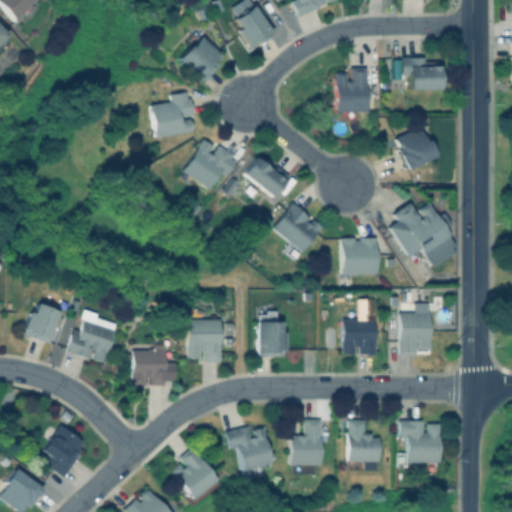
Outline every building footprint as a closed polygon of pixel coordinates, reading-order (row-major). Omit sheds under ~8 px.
[(23,0),(29,6),(20,15),(18,13),(8,22),(0,13),(0,0),(23,0)] [(215,0),(219,7),(210,11),(206,0),(215,0)] [(319,0),(311,3),(312,5),(289,15),(282,0),(319,0)] [(245,3),(265,32),(244,46),(240,41),(238,43),(228,28),(229,27),(224,21),(226,19),(225,17),(232,12),(231,10),(236,7),(237,9),(245,3)] [(206,15),(197,19),(192,8),(201,4),(206,15)] [(195,33),(217,53),(210,61),(212,62),(197,79),(195,78),(194,80),(168,56),(187,36),(190,39),(195,33)] [(436,60),(437,66),(435,66),(435,87),(402,88),(402,73),(397,73),(397,56),(421,56),(421,60),(436,60)] [(360,66),(360,110),(327,110),(327,71),(340,71),(340,79),(344,79),(344,66),(360,66)] [(180,90),(181,96),(184,96),(187,114),(175,116),(175,118),(185,116),(186,127),(186,129),(148,136),(142,103),(164,99),(163,93),(180,90)] [(414,125),(419,137),(422,136),(429,153),(426,154),(427,156),(424,158),(423,156),(398,167),(388,145),(392,144),(388,136),(414,125)] [(203,151),(206,153),(214,143),(227,152),(225,155),(231,159),(219,175),(213,171),(202,186),(188,177),(185,182),(174,174),(177,169),(176,168),(197,137),(208,144),(203,151)] [(250,155),(267,170),(272,164),(283,174),(265,196),(236,171),(250,155)] [(233,180),(223,192),(217,187),(228,175),(233,180)] [(195,204),(188,213),(181,206),(188,198),(195,204)] [(302,218),(304,220),(307,217),(316,224),(294,250),(265,225),(286,199),(299,210),(298,211),(304,215),(302,218)] [(402,200),(413,216),(416,214),(412,207),(422,200),(431,214),(438,210),(445,221),(438,225),(443,233),(442,233),(448,243),(445,245),(448,250),(425,264),(412,245),(400,253),(381,224),(390,218),(385,211),(402,200)] [(349,235),(349,238),(354,237),(354,235),(370,235),(371,270),(335,272),(334,235),(349,235)] [(51,309),(39,340),(16,332),(17,327),(14,325),(20,309),(24,310),(27,300),(51,309)] [(409,310),(409,301),(424,301),(424,347),(413,347),(413,340),(409,340),(409,353),(393,353),(393,310),(409,310)] [(199,316),(215,316),(214,343),(215,343),(215,359),(198,359),(198,347),(195,347),(195,355),(182,355),(183,340),(182,340),(182,317),(185,317),(185,305),(199,306),(199,316)] [(110,327),(102,351),(103,351),(99,361),(88,356),(90,349),(86,348),(83,356),(61,348),(67,332),(68,332),(69,327),(73,329),(77,317),(75,316),(78,308),(93,313),(91,319),(93,320),(93,321),(110,327)] [(368,308),(369,351),(353,351),(352,343),(348,343),(348,351),(336,351),(336,317),(354,316),(354,315),(357,315),(357,308),(368,308)] [(270,309),(270,319),(275,319),(275,329),(279,329),(279,353),(251,353),(251,319),(253,319),(253,312),(261,312),(261,309),(270,309)] [(147,346),(147,347),(159,347),(159,360),(168,360),(168,378),(159,378),(159,382),(142,382),(142,375),(139,375),(139,383),(126,383),(125,347),(144,347),(144,346),(147,346)] [(66,413),(61,420),(51,413),(56,406),(66,413)] [(315,417),(314,462),(310,462),(310,472),(287,471),(287,462),(284,462),(284,433),(298,433),(299,416),(315,417)] [(372,435),(372,467),(343,467),(343,459),(341,459),(341,417),(359,417),(358,431),(365,431),(365,435),(372,435)] [(416,430),(420,430),(420,421),(432,421),(432,471),(413,471),(413,465),(392,465),(393,450),(399,450),(399,435),(392,434),(392,418),(417,418),(416,430)] [(46,423),(50,425),(52,423),(75,438),(71,445),(73,447),(69,453),(70,454),(57,474),(37,461),(42,453),(32,447),(42,433),(40,431),(46,423)] [(244,424),(246,435),(250,434),(248,427),(258,425),(266,463),(258,464),(259,472),(242,476),(240,467),(235,468),(230,444),(224,446),(220,428),(244,424)] [(185,445),(213,482),(187,503),(181,496),(183,494),(163,467),(172,461),(176,465),(178,463),(172,455),(185,445)] [(0,473),(7,465),(12,469),(13,467),(16,469),(15,471),(37,487),(27,500),(25,498),(20,504),(18,502),(13,510),(0,499),(0,473)] [(142,487),(165,511),(121,511),(117,507),(130,496),(133,500),(136,497),(134,495),(135,494),(134,493),(140,487),(141,488),(142,487)]
